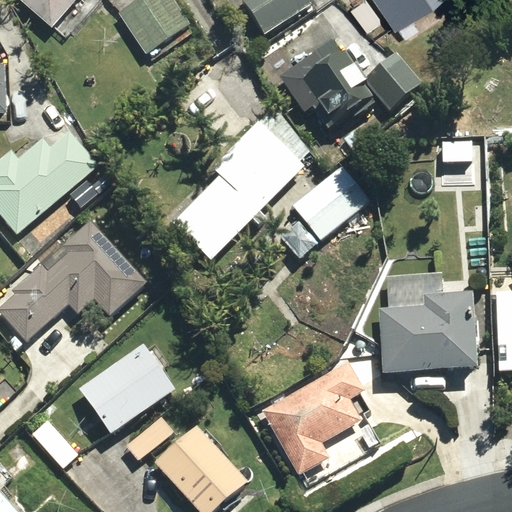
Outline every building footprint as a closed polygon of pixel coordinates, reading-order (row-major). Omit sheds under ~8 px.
[(19,0),(54,30),(79,0),(19,0)] [(142,0),(121,14),(148,56),(192,27),(174,0),(142,0)] [(243,0),(267,36),(313,6),(309,0),(243,0)] [(380,0),(397,24),(431,0),(380,0)] [(316,109),(330,131),(379,98),(391,113),(423,85),(398,55),(367,79),(348,52),(344,55),(334,41),(317,52),(321,58),(289,79),(311,112),(316,109)] [(0,117),(9,117),(7,69),(0,68),(0,117)] [(174,225),(213,264),(307,169),(261,123),(214,171),(221,177),(174,225)] [(346,140),(354,152),(368,143),(358,131),(346,140)] [(0,213),(19,236),(101,168),(72,134),(52,150),(44,141),(19,161),(12,153),(0,163),(0,213)] [(447,140),(448,158),(486,158),(485,140),(447,140)] [(294,208),(323,243),(371,204),(343,168),(294,208)] [(0,311),(0,314),(28,345),(70,306),(80,316),(96,301),(112,318),(148,285),(92,223),(64,249),(69,254),(49,272),(43,266),(13,292),(16,296),(0,311)] [(281,238),(300,262),(320,247),(300,223),(281,238)] [(319,307),(346,319),(378,250),(351,237),(319,307)] [(299,286),(313,293),(330,261),(315,254),(299,286)] [(190,273),(176,280),(193,311),(206,304),(190,273)] [(381,312),(386,377),(482,371),(476,294),(426,296),(427,309),(381,312)] [(295,341),(314,373),(328,365),(309,333),(295,341)] [(81,392),(114,438),(179,393),(147,347),(81,392)] [(239,383),(249,396),(278,377),(268,362),(239,383)] [(264,413),(301,478),(333,461),(324,446),(363,423),(352,402),(368,394),(351,365),(264,413)] [(173,438),(160,421),(121,452),(134,469),(173,438)] [(157,465),(199,511),(221,511),(251,486),(199,428),(157,465)] [(40,455),(46,461),(51,457),(45,450),(40,455)] [(0,511),(17,511),(0,492),(0,511)]
